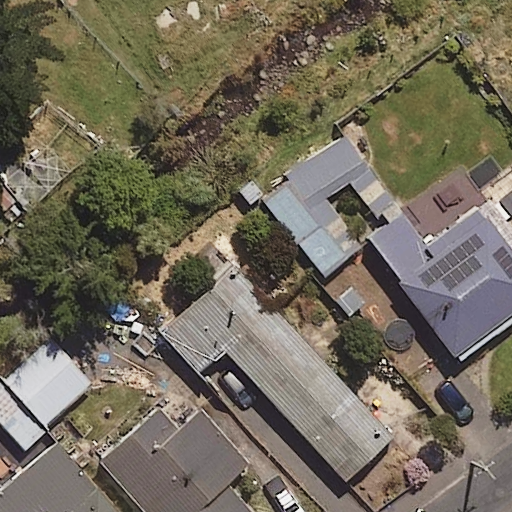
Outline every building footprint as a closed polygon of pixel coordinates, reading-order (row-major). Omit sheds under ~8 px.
[(365,163),(336,130),(260,195),(326,273),(360,243),(323,199),(365,163)] [(511,232),(486,197),(425,242),(404,212),(369,237),(456,356),(511,314),(511,232)] [(389,437),(233,265),(161,330),(198,371),(225,347),(344,479),(389,437)] [(91,378),(48,337),(0,386),(0,422),(25,446),(91,378)] [(176,430),(158,408),(100,456),(147,511),(248,511),(223,482),(245,463),(200,410),(176,430)] [(64,473),(38,444),(0,477),(0,511),(114,511),(74,464),(64,473)]
